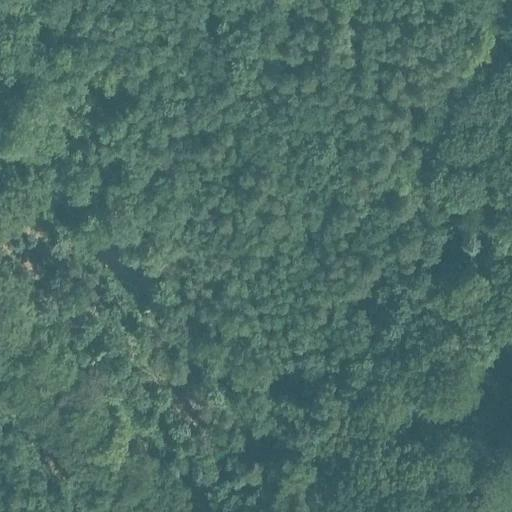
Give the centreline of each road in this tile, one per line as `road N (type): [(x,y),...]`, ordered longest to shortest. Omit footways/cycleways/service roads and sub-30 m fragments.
road 1 (track): [(184,511),(149,489),(0,315)]
road 2 (track): [(414,358),(309,511)]
